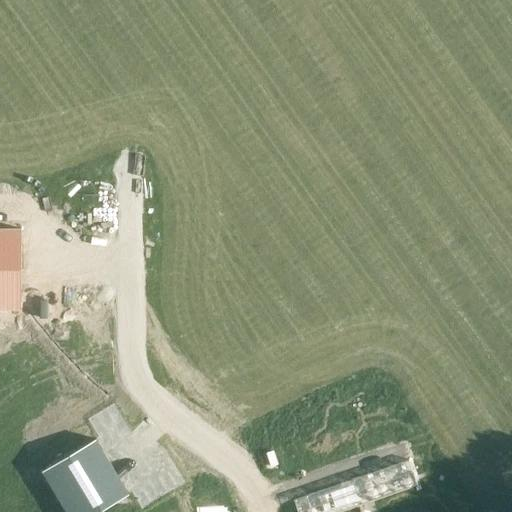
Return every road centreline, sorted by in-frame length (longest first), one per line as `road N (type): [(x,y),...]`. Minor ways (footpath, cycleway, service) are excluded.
road 1 (unclassified): [(128,194),(133,371),(155,410)]
road 2 (residential): [(155,410),(250,474),(263,511)]
